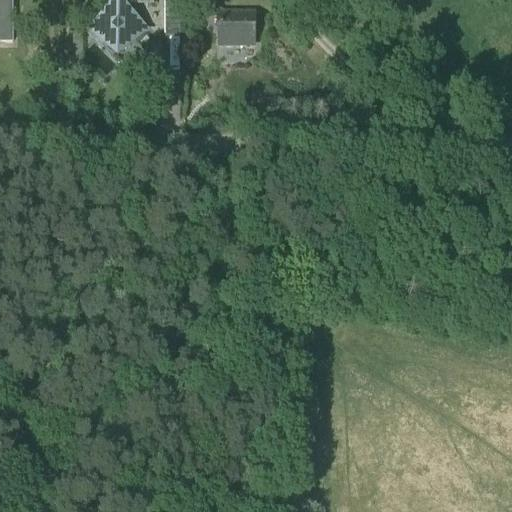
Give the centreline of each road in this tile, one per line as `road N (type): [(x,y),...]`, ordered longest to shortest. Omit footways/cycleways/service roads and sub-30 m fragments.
road 1 (unclassified): [(0,144),(511,142)]
road 2 (track): [(276,0),(384,114),(393,143)]
